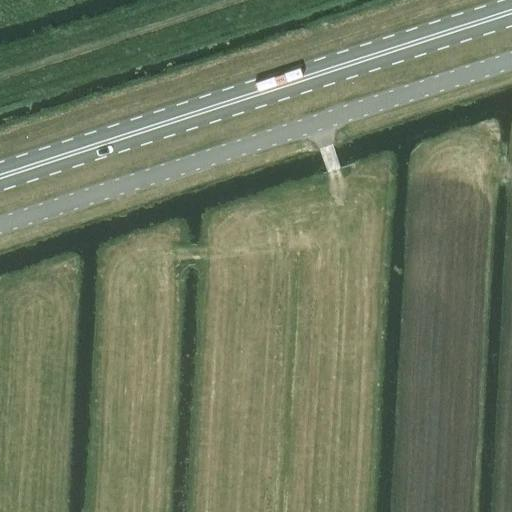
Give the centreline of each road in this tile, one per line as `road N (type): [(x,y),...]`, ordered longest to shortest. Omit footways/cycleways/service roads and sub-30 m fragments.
road 1 (unclassified): [(511,61),(0,226)]
road 2 (primary): [(0,177),(511,12)]
